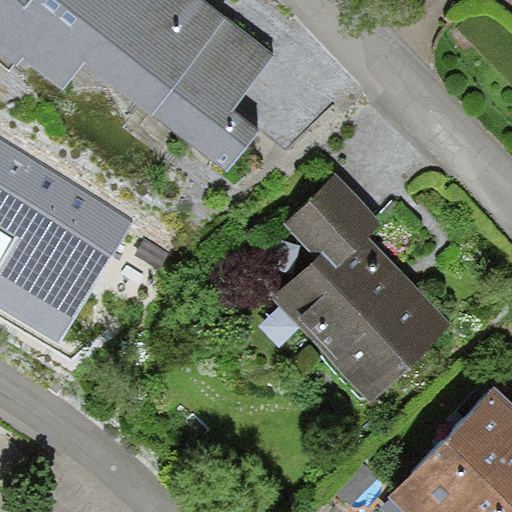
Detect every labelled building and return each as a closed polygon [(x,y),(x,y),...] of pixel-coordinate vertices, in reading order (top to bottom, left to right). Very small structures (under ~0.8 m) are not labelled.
[(0,0),(0,49),(18,63),(24,56),(65,88),(85,62),(213,163),(210,167),(236,187),(257,160),(241,147),(253,132),(227,111),(270,57),(198,0),(0,0)] [(139,222),(0,139),(0,223),(21,236),(0,271),(0,307),(65,346),(139,222)] [(376,404),(457,325),(372,238),(385,225),(341,180),(291,229),(322,261),(278,304),(376,404)] [(511,511),(511,407),(495,391),(397,492),(389,500),(401,511),(511,511)] [(401,511),(389,500),(397,492),(371,468),(331,511),(401,511)]
